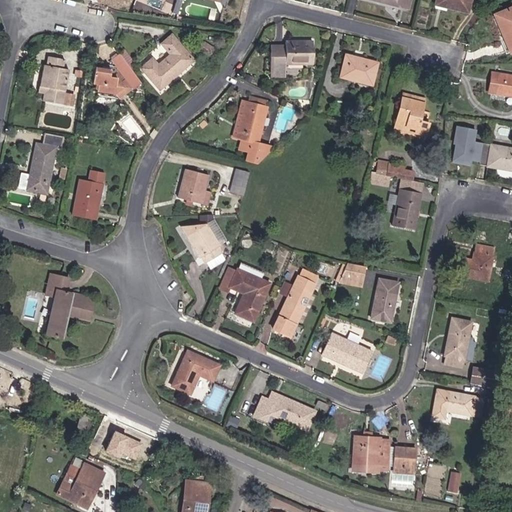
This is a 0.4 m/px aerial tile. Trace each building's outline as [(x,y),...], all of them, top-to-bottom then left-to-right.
[(361,0),(404,11),(407,0),(361,0)] [(464,13),(467,0),(438,0),(441,1),(440,7),(464,13)] [(511,7),(491,16),(506,54),(511,51),(511,7)] [(182,68),(191,61),(171,35),(159,45),(166,54),(154,65),(148,58),(136,69),(155,93),(164,85),(161,83),(180,66),(182,68)] [(283,42),(283,45),(283,54),(267,54),(267,75),(283,75),(283,64),(311,64),(311,43),(283,42)] [(283,54),(283,45),(267,45),(267,54),(283,54)] [(139,84),(117,53),(110,59),(118,71),(115,73),(112,67),(92,65),(90,82),(97,83),(93,96),(117,99),(129,95),(120,82),(125,79),(131,89),(139,84)] [(42,103),(59,106),(61,94),(66,71),(61,71),(61,60),(46,58),(45,68),(39,68),(35,86),(39,86),(38,95),(43,95),(42,103)] [(341,58),(337,78),(372,87),(375,65),(341,58)] [(497,73),(490,71),(486,94),(494,96),(497,73)] [(511,75),(497,73),(494,96),(511,98),(511,75)] [(420,104),(422,97),(398,91),(397,99),(420,104)] [(72,95),(61,94),(59,106),(71,107),(72,95)] [(228,137),(232,138),(241,100),(235,99),(228,137)] [(397,99),(391,123),(413,129),(411,136),(424,138),(428,118),(417,116),(420,104),(397,99)] [(265,106),(241,100),(232,138),(237,139),(235,150),(246,152),(243,162),(255,164),(272,144),(257,141),(265,106)] [(390,131),(411,136),(413,129),(391,123),(390,131)] [(41,195),(51,149),(58,151),(60,139),(41,135),(39,146),(33,145),(26,176),(23,191),(41,195)] [(511,150),(480,144),(477,166),(511,172),(511,150)] [(372,175),(384,178),(386,163),(374,161),(372,175)] [(399,166),(386,163),(384,178),(394,179),(406,182),(408,182),(410,172),(399,170),(399,166)] [(233,169),(228,190),(240,193),(248,173),(233,169)] [(175,198),(199,203),(201,193),(205,177),(182,171),(175,198)] [(88,181),(78,179),(71,217),(96,222),(97,213),(92,211),(93,205),(98,206),(102,184),(101,184),(102,174),(90,172),(88,181)] [(23,191),(26,176),(17,175),(14,189),(23,191)] [(394,179),(387,212),(394,212),(400,186),(405,187),(406,182),(394,179)] [(408,182),(406,182),(405,187),(419,190),(420,184),(408,182)] [(413,226),(419,190),(405,187),(400,186),(394,212),(392,223),(413,226)] [(205,225),(216,246),(223,242),(212,222),(205,225)] [(204,224),(178,226),(193,257),(198,257),(201,262),(219,253),(216,246),(205,225),(204,224)] [(493,246),(472,241),(468,258),(460,256),(457,273),(487,279),(493,246)] [(208,267),(223,260),(219,253),(204,261),(208,267)] [(339,276),(356,279),(358,264),(345,261),(339,276)] [(227,287),(240,293),(231,313),(251,322),(268,284),(258,279),(261,273),(239,263),(236,269),(227,287)] [(227,287),(236,269),(225,264),(212,289),(223,294),(227,287)] [(510,273),(507,270),(497,268),(496,276),(507,278),(510,277),(510,273)] [(316,277),(299,269),(273,324),(291,332),(316,277)] [(47,290),(56,291),(54,299),(49,334),(63,337),(67,315),(90,318),(93,297),(66,293),(68,279),(50,276),(47,290)] [(393,280),(377,276),(368,317),(390,321),(396,289),(392,288),(393,280)] [(54,299),(56,291),(47,290),(46,298),(54,299)] [(471,358),(475,339),(471,339),(472,335),(467,334),(469,320),(450,317),(444,354),(445,354),(444,363),(462,365),(463,357),(471,358)] [(328,330),(317,354),(359,374),(370,350),(328,330)] [(219,363),(185,348),(169,385),(190,394),(198,373),(212,379),(219,363)] [(493,388),(494,380),(495,374),(472,370),(470,383),(493,388)] [(469,393),(435,386),(430,412),(440,414),(442,408),(475,415),(480,397),(470,395),(469,393)] [(305,430),(314,409),(275,391),(271,398),(259,393),(250,414),(263,420),(266,413),(305,430)] [(117,456),(118,452),(136,459),(143,441),(109,429),(101,451),(117,456)] [(388,440),(377,440),(377,435),(351,435),(350,464),(386,465),(387,446),(388,440)] [(386,465),(395,465),(396,446),(387,446),(386,465)] [(395,465),(412,466),(414,446),(398,446),(395,465)] [(67,486),(62,495),(88,508),(106,475),(86,464),(82,471),(73,489),(67,486)] [(386,469),(386,465),(350,464),(349,471),(376,472),(376,468),(386,469)] [(73,489),(82,471),(69,465),(61,482),(67,486),(73,489)] [(457,474),(446,472),(443,492),(453,494),(457,474)] [(207,511),(207,480),(182,479),(182,511),(207,511)]
